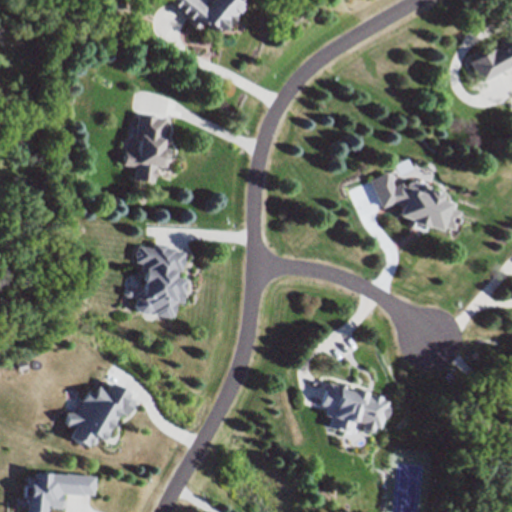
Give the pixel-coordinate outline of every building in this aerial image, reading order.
[(237,0),(242,4),(234,13),(235,14),(226,24),(222,20),(214,30),(205,22),(204,24),(201,21),(194,29),(185,20),(186,18),(166,1),(166,0),(196,0),(202,5),(206,0),(237,0)] [(511,62),(481,80),(469,61),(469,60),(492,46),(493,47),(505,40),(507,44),(511,42),(511,62)] [(164,119),(162,131),(161,130),(160,144),(165,145),(164,156),(163,156),(161,165),(153,164),(152,165),(153,166),(151,177),(151,176),(150,180),(131,178),(133,165),(120,163),(122,149),(135,151),(136,137),(133,137),(136,113),(163,117),(163,119),(164,119)] [(385,170),(392,185),(400,181),(401,184),(405,186),(406,183),(406,182),(406,181),(407,181),(407,180),(408,180),(409,180),(409,179),(410,179),(411,179),(412,179),(413,179),(428,185),(427,187),(441,192),(439,197),(449,201),(447,205),(458,209),(451,228),(440,224),(438,229),(426,224),(425,226),(423,225),(421,230),(409,225),(411,220),(409,220),(409,218),(396,213),(400,205),(398,204),(391,201),(380,206),(367,179),(385,170)] [(164,246),(173,247),(172,249),(181,251),(178,270),(174,269),(173,275),(181,276),(177,301),(170,300),(170,301),(171,301),(168,314),(168,315),(165,315),(165,316),(150,313),(150,312),(148,311),(148,308),(147,308),(142,312),(134,311),(130,305),(131,297),(138,293),(141,279),(139,279),(140,271),(137,271),(138,262),(132,261),(133,256),(131,255),(132,250),(134,248),(135,244),(150,247),(151,241),(164,244),(164,246)] [(324,380),(333,382),(334,381),(344,384),(343,389),(350,391),(351,387),(364,390),(363,394),(367,396),(368,392),(379,395),(378,399),(385,400),(384,405),(387,406),(383,417),(380,417),(377,429),(372,428),(367,431),(364,431),(360,426),(361,421),(354,419),(352,424),(349,423),(347,431),(326,425),(329,414),(323,413),(325,405),(318,403),(324,380)] [(107,381),(125,392),(123,395),(130,399),(121,415),(115,411),(99,440),(90,435),(89,436),(90,436),(91,440),(89,443),(86,444),(85,444),(84,446),(67,436),(73,425),(72,424),(62,424),(62,412),(71,412),(84,389),(90,392),(94,385),(102,389),(107,381)]
